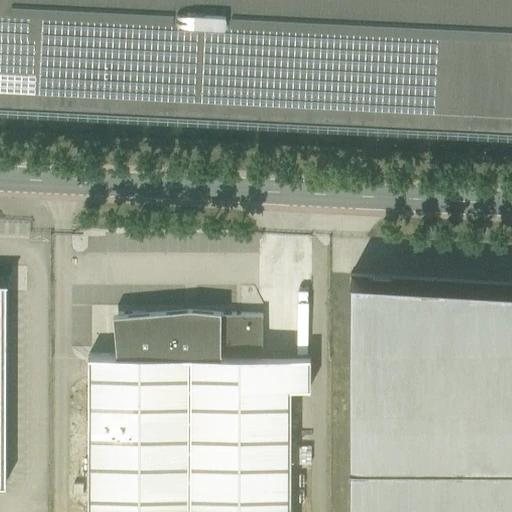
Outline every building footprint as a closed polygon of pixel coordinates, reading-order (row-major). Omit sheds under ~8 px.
[(0,0),(0,99),(38,101),(42,0),(0,0)] [(511,0),(42,0),(38,101),(511,124),(511,0)] [(350,275),(350,511),(511,511),(511,283),(351,275),(350,275)] [(0,511),(0,483),(6,483),(7,280),(8,280),(8,279),(0,278),(0,511)] [(263,354),(263,313),(199,313),(199,317),(181,317),(181,313),(118,312),(118,354),(89,354),(88,511),(290,511),(291,354),(263,354)]
